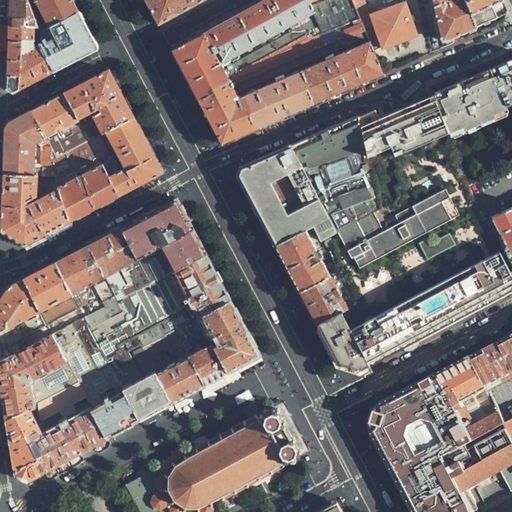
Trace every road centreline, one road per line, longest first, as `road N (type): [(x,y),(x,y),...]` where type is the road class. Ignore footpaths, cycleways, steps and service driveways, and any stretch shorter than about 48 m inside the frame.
road 1 (residential): [(0,267),(217,161),(511,39)]
road 2 (residential): [(511,313),(358,395),(333,482),(279,511)]
